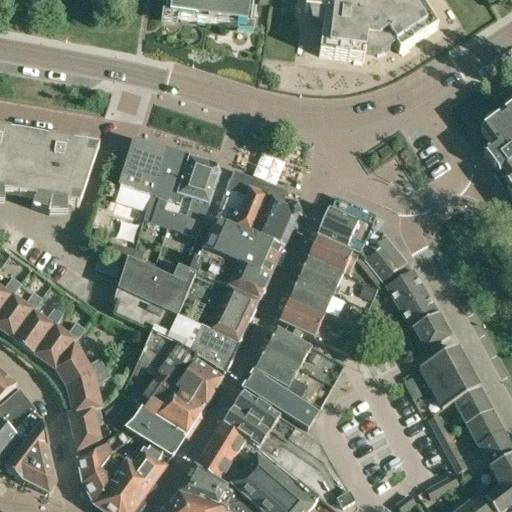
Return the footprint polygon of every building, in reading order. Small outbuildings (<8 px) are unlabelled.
[(167,0),(165,19),(207,25),(210,0),(167,0)] [(210,0),(207,25),(249,30),(253,0),(210,0)] [(318,58),(363,64),(365,55),(380,57),(362,0),(305,0),(304,13),(308,14),(311,24),(322,27),(318,58)] [(362,0),(380,57),(394,48),(398,55),(436,31),(420,6),(428,0),(362,0)] [(504,183),(508,188),(511,184),(511,108),(480,133),(492,148),(483,155),(498,176),(502,173),(508,180),(504,183)] [(38,137),(0,131),(0,206),(5,206),(3,196),(21,198),(38,137)] [(38,137),(21,198),(33,201),(31,211),(50,218),(67,217),(67,206),(78,208),(98,148),(38,137)] [(116,205),(145,214),(150,198),(165,154),(133,144),(119,188),(121,189),(116,205)] [(150,198),(145,214),(142,223),(182,236),(186,226),(201,231),(218,178),(215,170),(165,154),(150,198)] [(232,231),(281,252),(296,220),(299,219),(297,211),(277,203),(281,192),(232,173),(215,223),(232,231)] [(363,260),(358,266),(380,294),(386,290),(385,289),(383,286),(407,266),(385,240),(384,237),(371,231),(377,219),(335,200),(329,212),(330,212),(317,241),(363,260)] [(173,266),(178,268),(180,268),(189,273),(195,276),(257,308),(281,252),(232,231),(215,223),(202,252),(197,261),(194,260),(198,245),(182,240),(173,266)] [(316,241),(307,263),(347,281),(356,263),(358,266),(363,260),(317,241),(317,242),(316,241)] [(130,262),(133,252),(123,249),(120,259),(130,262)] [(140,267),(143,255),(135,253),(131,265),(139,269),(140,267)] [(120,268),(98,261),(94,273),(116,280),(120,268)] [(163,261),(159,269),(169,273),(172,266),(163,261)] [(297,284),(367,316),(377,294),(347,281),(307,263),(297,284)] [(118,294),(175,318),(195,276),(189,273),(180,268),(178,268),(172,283),(139,269),(131,265),(128,264),(123,279),(118,294)] [(424,294),(412,274),(385,289),(386,290),(398,310),(424,294)] [(175,318),(238,346),(257,308),(195,276),(175,318)] [(0,315),(11,299),(14,301),(23,288),(13,281),(4,294),(0,291),(0,315)] [(288,305),(357,337),(367,316),(297,284),(288,305)] [(175,318),(118,294),(111,317),(150,335),(178,347),(189,354),(224,377),(238,346),(175,318)] [(398,310),(410,331),(412,330),(437,315),(424,294),(398,310)] [(0,315),(0,333),(11,342),(31,314),(33,315),(43,303),(34,296),(24,309),(14,301),(11,299),(0,315)] [(313,343),(347,358),(357,337),(288,305),(278,327),(313,343)] [(31,314),(11,342),(11,343),(33,359),(33,358),(53,329),(55,330),(64,317),(55,312),(47,325),(33,315),(31,314)] [(371,318),(378,326),(385,319),(378,312),(371,318)] [(437,315),(412,330),(424,352),(449,339),(438,316),(437,315)] [(385,319),(378,326),(385,334),(392,327),(385,319)] [(68,339),(55,330),(53,329),(33,358),(54,373),(55,373),(75,345),(85,332),(77,326),(68,339)] [(265,354),(332,392),(344,371),(277,333),(265,354)] [(178,347),(150,335),(131,378),(134,381),(140,370),(155,379),(156,377),(203,408),(221,381),(187,358),(189,354),(178,347)] [(393,341),(398,351),(406,346),(401,336),(393,341)] [(66,392),(106,373),(100,362),(87,369),(75,345),(55,373),(66,392)] [(441,411),(453,405),(478,391),(455,351),(419,371),(441,411)] [(253,375),(320,413),(332,392),(265,354),(253,375)] [(66,392),(72,416),(99,411),(103,410),(96,387),(110,380),(106,373),(66,392)] [(0,402),(16,389),(0,376),(0,402)] [(243,391),(307,432),(317,417),(253,376),(243,391)] [(155,379),(134,408),(182,441),(202,410),(155,379)] [(453,405),(465,427),(490,413),(478,391),(453,405)] [(0,466),(20,442),(5,429),(13,422),(19,427),(30,416),(33,413),(19,393),(2,408),(0,409),(0,466)] [(275,466),(319,503),(330,511),(356,511),(357,511),(320,448),(246,398),(246,397),(243,395),(221,426),(275,466)] [(168,463),(182,441),(134,408),(132,406),(121,416),(115,407),(104,415),(118,443),(130,438),(133,440),(135,438),(148,446),(146,448),(168,463)] [(67,417),(76,454),(102,441),(98,428),(103,427),(99,411),(72,416),(67,417)] [(490,413),(465,427),(477,449),(502,436),(490,413)] [(39,428),(30,416),(19,427),(14,432),(27,442),(39,428)] [(427,423),(456,477),(467,471),(437,417),(427,423)] [(262,489),(275,466),(221,426),(220,426),(194,468),(221,486),(224,482),(237,491),(245,478),(262,489)] [(17,479),(48,497),(55,484),(40,427),(39,428),(27,442),(4,470),(16,480),(17,479)] [(511,454),(502,436),(477,449),(489,471),(511,458),(511,454)] [(112,455),(133,440),(130,438),(118,443),(76,463),(81,489),(91,505),(110,485),(98,473),(114,456),(112,455)] [(162,471),(168,463),(146,448),(141,445),(126,464),(114,456),(98,473),(110,485),(91,505),(92,507),(98,511),(134,511),(164,472),(162,471)] [(490,498),(485,502),(485,503),(492,511),(505,511),(511,507),(511,458),(489,471),(499,491),(490,498)] [(311,511),(319,503),(275,466),(262,489),(245,478),(237,491),(224,482),(221,486),(227,490),(217,508),(224,510),(223,511),(311,511)] [(171,511),(223,511),(224,510),(217,508),(227,490),(221,486),(194,468),(183,488),(171,511)] [(424,492),(430,503),(458,487),(452,477),(424,492)] [(486,493),(480,497),(485,502),(490,498),(486,493)] [(395,508),(397,511),(408,511),(416,507),(408,497),(395,508)] [(480,497),(460,511),(492,511),(485,503),(485,502),(480,497)]
